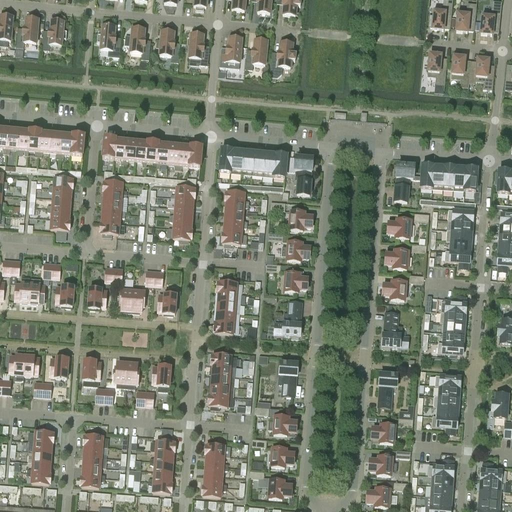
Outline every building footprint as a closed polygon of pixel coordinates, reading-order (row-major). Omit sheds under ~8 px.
[(194,0),(193,9),(196,10),(195,13),(203,14),(204,10),(206,11),(207,0),(208,0),(194,0)] [(231,0),(231,3),(233,3),(232,13),(244,14),(245,0),(231,0)] [(257,0),(257,5),(258,5),(257,15),(270,17),(271,0),(257,0)] [(277,0),(277,1),(278,1),(278,0),(283,1),(282,7),(284,8),(283,18),(295,19),(296,9),(300,9),(301,3),(297,2),(297,0),(277,0)] [(429,18),(428,29),(432,30),(432,32),(443,33),(444,31),(450,32),(453,0),(443,0),(442,11),(434,10),(433,18),(429,18)] [(457,17),(456,35),(467,36),(468,33),(474,34),(477,2),(476,2),(476,7),(467,6),(466,13),(458,12),(457,17)] [(482,19),(480,37),(492,38),(492,33),(498,34),(498,36),(499,36),(502,4),(492,4),(491,16),(483,15),(482,19)] [(0,49),(8,50),(8,44),(11,44),(13,20),(0,19),(0,21),(0,49)] [(17,37),(16,51),(23,51),(24,45),(36,47),(38,23),(26,21),(25,32),(23,31),(23,38),(18,38),(18,37),(17,37)] [(43,39),(41,53),(49,54),(49,48),(61,49),(62,42),(66,42),(67,34),(63,34),(64,25),(51,24),(50,34),(49,34),(48,40),(43,40),(43,39)] [(98,37),(97,45),(101,45),(100,53),(108,53),(108,59),(119,61),(121,47),(120,47),(115,47),(115,40),(114,40),(115,30),(102,29),(102,37),(98,37)] [(125,38),(124,48),(130,49),(130,55),(142,57),(141,63),(149,63),(150,50),(149,50),(144,50),(145,43),(144,43),(145,33),(132,31),(131,39),(125,38)] [(157,43),(156,51),(160,51),(159,58),(171,59),(171,65),(178,66),(179,52),(179,53),(174,52),(174,46),(173,46),(174,35),(161,34),(161,43),(157,43)] [(191,37),(189,61),(189,68),(199,69),(199,68),(208,69),(209,56),(203,55),(204,49),(202,49),(203,38),(191,37)] [(221,56),(219,70),(231,71),(239,72),(239,66),(242,42),(229,41),(228,51),(227,51),(226,57),(221,57),(221,56)] [(246,59),(245,72),(252,73),(253,67),(265,68),(267,44),(255,43),(254,53),(252,53),(252,60),(247,59),(246,59)] [(271,61),(270,80),(276,81),(282,77),(282,70),(290,71),(291,64),(295,64),(296,58),(292,57),(293,47),(280,46),(279,56),(278,56),(277,62),(271,61)] [(428,75),(427,80),(436,80),(435,88),(444,89),(443,94),(444,94),(447,62),(441,61),(441,58),(429,57),(428,75)] [(452,77),(451,82),(460,83),(459,90),(468,91),(467,96),(468,96),(471,64),(465,63),(465,61),(453,60),(452,77)] [(476,80),(475,84),(483,85),(483,92),(492,93),(491,98),(492,98),(495,66),(494,66),(494,69),(488,68),(489,63),(477,62),(475,80),(476,80)] [(511,67),(506,67),(503,99),(504,99),(504,93),(511,94),(511,67)] [(0,151),(2,152),(3,157),(6,157),(8,133),(0,132),(0,151)] [(19,134),(8,133),(6,157),(9,157),(11,152),(17,153),(19,134)] [(19,134),(17,153),(24,154),(24,159),(28,159),(30,134),(30,135),(19,134)] [(41,136),(30,134),(28,159),(28,158),(28,154),(35,155),(35,160),(38,160),(41,136)] [(41,136),(38,160),(41,160),(43,156),(49,156),(51,137),(41,136)] [(62,138),(51,137),(49,156),(56,157),(57,162),(60,162),(62,138)] [(62,138),(60,162),(63,163),(64,158),(71,158),(71,159),(73,139),(62,138)] [(84,140),(73,139),(71,159),(82,160),(84,146),(85,147),(86,142),(84,142),(84,140)] [(114,163),(116,143),(104,142),(104,144),(103,144),(102,148),(104,148),(102,162),(114,163)] [(116,143),(114,163),(114,162),(120,163),(121,168),(124,168),(126,144),(116,143)] [(126,144),(124,168),(127,169),(129,164),(135,164),(137,145),(126,144)] [(147,146),(137,145),(135,164),(142,165),(142,170),(145,170),(148,146),(147,146)] [(148,146),(145,170),(146,171),(146,170),(146,165),(152,166),(153,171),(156,172),(159,147),(148,146)] [(159,147),(156,172),(159,172),(161,167),(167,167),(169,149),(159,148),(159,147)] [(180,150),(169,149),(167,167),(174,168),(174,173),(178,174),(180,150)] [(180,150),(178,174),(181,174),(182,169),(189,170),(188,170),(189,170),(191,150),(190,150),(190,151),(180,150)] [(191,150),(189,170),(200,171),(201,158),(203,158),(203,153),(202,153),(202,151),(191,150)] [(230,176),(232,154),(221,153),(221,155),(219,155),(218,161),(220,161),(219,175),(230,176)] [(232,154),(230,176),(241,177),(243,155),(233,154),(232,154)] [(254,156),(243,155),(241,177),(252,179),(254,156)] [(265,157),(254,156),(252,179),(263,180),(265,157)] [(265,157),(263,180),(273,181),(275,158),(265,157)] [(275,158),(273,181),(284,182),(287,160),(287,159),(275,158)] [(305,162),(287,160),(285,174),(294,175),(294,174),(300,174),(300,183),(298,183),(297,198),(310,199),(311,184),(310,184),(311,175),(312,162),(311,162),(311,160),(305,160),(305,162)] [(395,190),(394,205),(407,206),(408,191),(406,191),(407,182),(413,183),(414,170),(405,169),(405,167),(398,166),(398,168),(397,168),(396,181),(397,181),(396,190),(395,190)] [(432,192),(433,170),(422,169),(421,192),(432,192)] [(444,170),(433,170),(432,192),(442,193),(444,170)] [(455,171),(444,170),(442,193),(453,194),(455,171)] [(466,172),(455,171),(453,194),(464,194),(466,172)] [(477,173),(466,172),(464,194),(475,195),(476,181),(479,181),(479,175),(477,175),(477,173)] [(508,197),(510,175),(499,174),(498,176),(496,176),(495,182),(498,182),(497,197),(508,197)] [(49,188),(48,191),(71,193),(73,193),(73,184),(72,184),(72,183),(54,181),(54,188),(49,188)] [(104,196),(127,197),(127,194),(122,193),(123,187),(105,185),(105,186),(104,186),(103,195),(104,195),(104,196)] [(71,193),(48,191),(48,195),(53,196),(53,202),(71,203),(71,193)] [(170,201),(193,203),(193,202),(195,202),(195,193),(194,193),(194,192),(176,191),(176,197),(171,198),(170,201)] [(226,206),(249,208),(249,205),(244,203),(244,197),(227,195),(227,196),(225,196),(225,205),(226,205),(226,206)] [(127,197),(104,196),(103,206),(121,207),(121,201),(127,201),(127,197)] [(193,203),(170,201),(170,204),(175,206),(175,211),(193,213),(193,203)] [(71,203),(53,202),(52,208),(47,208),(47,212),(70,214),(71,203)] [(271,205),(271,213),(285,214),(286,206),(271,205)] [(103,206),(102,216),(125,218),(125,215),(120,213),(121,207),(103,206)] [(249,208),(226,206),(225,216),(243,217),(243,212),(248,211),(249,208)] [(169,218),(169,221),(192,223),(193,213),(175,211),(174,217),(169,218)] [(70,214),(47,212),(47,215),(52,216),(51,222),(69,224),(70,214)] [(452,224),(472,225),(473,215),(448,213),(447,224),(452,224)] [(291,215),(289,233),(303,234),(303,231),(311,231),(312,220),(304,219),(304,216),(291,215)] [(102,216),(102,226),(119,228),(120,222),(125,221),(125,218),(102,216)] [(225,216),(224,226),(247,228),(247,225),(242,223),(243,217),(225,216)] [(414,216),(414,224),(428,225),(429,218),(414,216)] [(511,228),(511,217),(501,217),(500,227),(511,228)] [(192,223),(169,221),(169,224),(174,226),(173,232),(191,233),(192,223)] [(69,224),(51,222),(50,233),(58,233),(57,237),(65,238),(66,234),(68,234),(68,233),(69,233),(70,224),(69,224)] [(388,226),(387,237),(396,238),(395,241),(409,242),(410,224),(397,223),(397,227),(388,226)] [(452,224),(451,233),(451,234),(472,235),(472,225),(452,224)] [(119,228),(102,226),(102,227),(100,227),(100,236),(101,236),(101,237),(103,237),(103,240),(111,241),(111,238),(119,238),(119,237),(124,237),(124,229),(124,228),(119,228)] [(247,228),(224,226),(223,237),(241,238),(242,232),(247,231),(247,228)] [(511,228),(500,227),(499,238),(511,238),(511,228)] [(191,233),(173,232),(168,231),(168,233),(168,240),(173,241),(172,242),(180,243),(179,247),(187,247),(188,244),(190,244),(190,243),(191,243),(192,234),(191,234),(191,233)] [(451,234),(451,233),(447,233),(446,244),(451,244),(471,246),(472,235),(451,234)] [(269,236),(268,244),(283,245),(284,237),(269,236)] [(241,238),(223,237),(222,237),(221,246),(223,246),(223,247),(225,247),(225,251),(233,251),(233,248),(240,248),(240,247),(245,247),(246,240),(246,238),(241,238)] [(511,238),(499,238),(499,248),(511,248),(511,238)] [(451,244),(450,254),(470,256),(471,246),(451,244)] [(282,250),(282,259),(287,259),(287,264),(300,265),(301,262),(309,262),(310,251),(302,250),(302,247),(288,246),(288,250),(282,250)] [(412,247),(411,255),(426,256),(426,248),(412,247)] [(511,248),(499,248),(498,258),(511,258),(511,248)] [(450,254),(445,253),(444,264),(459,266),(459,272),(467,272),(468,266),(469,266),(470,256),(450,254)] [(386,257),(385,268),(393,269),(393,272),(406,273),(408,255),(394,254),(394,257),(386,257)] [(511,258),(498,258),(497,268),(498,269),(498,275),(507,275),(507,269),(511,269),(511,258)] [(11,279),(12,264),(4,264),(3,278),(11,279)] [(20,265),(12,264),(11,279),(19,279),(20,265)] [(51,282),(52,268),(44,267),(43,281),(51,282)] [(266,267),(265,275),(280,276),(281,268),(266,267)] [(60,268),(52,268),(51,282),(59,282),(60,268)] [(113,286),(114,272),(106,271),(105,286),(113,286)] [(122,273),(114,272),(113,286),(121,287),(122,273)] [(154,289),(155,275),(147,275),(146,289),(154,289)] [(163,276),(155,275),(154,289),(162,290),(163,276)] [(286,277),(284,295),(298,296),(298,292),(307,293),(308,282),(299,281),(299,278),(286,277)] [(409,278),(409,286),(423,287),(424,279),(409,278)] [(29,307),(31,282),(29,282),(22,281),(22,286),(21,286),(21,287),(16,287),(15,305),(20,305),(20,306),(29,307)] [(31,282),(29,307),(38,308),(38,306),(43,307),(45,289),(40,289),(40,287),(39,287),(40,282),(31,282)] [(217,286),(216,296),(241,297),(241,296),(242,289),(237,288),(237,287),(229,286),(229,282),(221,282),(221,285),(219,285),(219,286),(217,286)] [(383,288),(382,299),(391,300),(391,303),(404,304),(405,286),(392,285),(392,288),(383,288)] [(57,290),(55,308),(60,308),(60,309),(65,310),(65,311),(70,311),(71,310),(72,310),(73,302),(74,302),(74,295),(73,295),(74,290),(62,289),(62,290),(57,290)] [(131,316),(133,290),(131,290),(124,290),(124,294),(121,294),(120,309),(122,309),(121,314),(123,315),(123,316),(131,316)] [(133,290),(131,316),(139,317),(139,316),(141,316),(142,311),(144,311),(145,295),(141,295),(142,291),(135,291),(133,290)] [(88,296),(87,304),(88,304),(88,312),(90,312),(89,313),(95,314),(95,312),(100,313),(100,312),(105,312),(106,294),(101,294),(101,293),(89,292),(89,296),(88,296)] [(159,298),(158,316),(163,316),(163,317),(167,318),(167,319),(173,319),(173,318),(175,318),(175,310),(176,310),(177,303),(176,303),(176,298),(175,298),(175,293),(166,292),(165,297),(164,297),(164,298),(159,298)] [(241,297),(216,296),(217,296),(216,301),(218,302),(218,306),(217,306),(240,308),(241,297)] [(440,315),(465,317),(466,307),(465,307),(465,301),(457,300),(456,306),(441,305),(440,315)] [(217,306),(218,306),(216,305),(215,312),(217,312),(217,316),(239,318),(240,308),(217,306)] [(275,327),(275,338),(283,338),(283,339),(292,340),(291,342),(298,342),(298,340),(300,340),(301,327),(300,327),(301,307),(289,306),(288,318),(284,318),(284,326),(283,327),(275,327)] [(465,317),(440,315),(440,326),(444,326),(464,327),(465,317)] [(217,316),(215,316),(215,322),(216,322),(216,326),(239,328),(239,318),(217,316)] [(383,337),(382,350),(383,350),(383,353),(390,353),(390,351),(399,352),(399,351),(407,351),(408,340),(400,340),(400,339),(401,330),(397,330),(397,318),(385,317),(384,337),(383,337)] [(498,329),(497,339),(501,339),(500,347),(502,347),(502,348),(510,349),(510,348),(511,348),(511,340),(511,323),(502,323),(501,329),(498,329)] [(216,326),(214,326),(213,336),(215,336),(215,337),(233,338),(233,336),(238,337),(238,330),(239,328),(216,326)] [(444,326),(444,336),(464,338),(464,327),(444,326)] [(444,336),(443,346),(463,348),(464,338),(444,336)] [(443,346),(438,345),(437,356),(462,358),(463,348),(443,346)] [(23,379),(25,359),(16,358),(15,359),(10,359),(9,377),(14,377),(14,378),(15,378),(14,383),(21,384),(23,384),(24,379),(23,379)] [(213,368),(235,370),(235,369),(236,361),(231,361),(231,359),(213,358),(213,359),(211,359),(211,369),(212,369),(213,368)] [(34,359),(25,359),(23,379),(24,379),(33,380),(33,378),(38,379),(39,361),(34,361),(34,359)] [(51,362),(50,380),(55,380),(55,381),(67,382),(67,378),(68,378),(69,370),(68,370),(68,362),(66,362),(67,361),(61,360),(61,362),(56,361),(56,362),(51,362)] [(82,371),(82,379),(83,379),(82,383),(84,384),(83,388),(98,390),(98,384),(99,384),(101,366),(96,366),(96,364),(91,364),(91,363),(86,363),(86,364),(84,363),(83,371),(82,371)] [(279,378),(279,388),(283,388),(282,399),(294,400),(296,379),(296,380),(297,367),(296,367),(296,364),(290,364),(290,366),(280,365),(279,378)] [(125,391),(127,366),(119,365),(119,366),(117,366),(117,371),(115,371),(114,386),(117,387),(117,391),(123,391),(125,391)] [(135,366),(127,366),(125,391),(127,392),(127,391),(134,392),(134,388),(138,388),(139,373),(137,373),(137,368),(135,367),(135,366)] [(153,370),(152,388),(157,388),(157,389),(158,389),(158,394),(167,395),(168,390),(169,390),(169,386),(170,386),(171,378),(170,378),(171,370),(169,370),(169,369),(163,368),(163,370),(159,369),(159,370),(153,370)] [(213,368),(212,369),(212,373),(211,373),(210,379),(212,379),(235,380),(235,370),(213,368)] [(380,390),(378,410),(390,411),(391,399),(389,399),(390,390),(396,391),(397,378),(388,377),(388,375),(381,374),(381,377),(380,377),(379,390),(380,390)] [(439,389),(460,391),(460,380),(436,378),(435,389),(439,390),(439,389)] [(212,379),(211,383),(210,383),(209,389),(211,389),(234,390),(235,380),(212,379)] [(2,383),(1,398),(9,398),(10,384),(2,383)] [(42,401),(43,386),(35,386),(34,400),(42,401)] [(43,386),(42,401),(50,401),(51,387),(43,386)] [(211,389),(211,393),(209,393),(209,398),(208,398),(208,399),(233,401),(234,390),(211,389)] [(439,389),(439,390),(439,399),(459,401),(460,391),(439,389)] [(104,407),(105,392),(97,392),(96,406),(104,407)] [(105,392),(104,407),(112,407),(113,393),(105,392)] [(144,410),(145,396),(137,395),(136,409),(144,410)] [(153,396),(145,396),(144,410),(152,410),(153,396)] [(492,404),(491,414),(495,415),(494,421),(506,422),(508,398),(506,398),(506,396),(498,396),(498,397),(496,397),(496,405),(492,404)] [(233,401),(208,399),(208,408),(209,409),(227,411),(227,409),(232,410),(233,402),(233,401)] [(439,399),(434,399),(433,410),(438,410),(458,411),(459,401),(439,399)] [(414,408),(408,407),(408,413),(399,413),(398,421),(413,422),(414,408)] [(255,410),(254,418),(269,419),(269,411),(255,410)] [(438,410),(437,419),(437,420),(457,421),(458,411),(438,410)] [(437,420),(437,419),(432,419),(432,430),(447,431),(446,437),(455,438),(455,432),(456,432),(457,421),(437,420)] [(269,424),(268,433),(274,433),(273,438),(287,439),(287,436),(296,436),(296,425),(288,424),(288,421),(275,420),(274,424),(269,424)] [(398,421),(398,429),(412,430),(413,422),(398,421)] [(372,431),(371,442),(380,443),(379,446),(393,447),(394,429),(381,428),(381,431),(372,431)] [(28,445),(29,445),(52,446),(53,446),(54,437),(53,437),(53,436),(50,436),(51,432),(43,432),(42,435),(35,435),(29,435),(28,445)] [(102,450),(102,451),(107,451),(107,449),(108,442),(103,442),(103,440),(95,439),(96,436),(88,435),(88,439),(85,439),(85,440),(84,439),(83,449),(84,449),(102,450)] [(156,455),(173,456),(174,456),(175,446),(174,446),(174,445),(172,445),(172,442),(164,441),(164,445),(156,444),(156,446),(151,445),(151,453),(150,454),(155,455),(156,455)] [(252,442),(252,450),(266,451),(267,443),(252,442)] [(52,446),(29,445),(29,452),(28,455),(51,457),(52,450),(52,446)] [(206,458),(224,460),(229,459),(229,451),(224,451),(225,449),(217,449),(217,445),(209,445),(209,448),(207,448),(207,449),(205,449),(205,458),(206,458)] [(84,449),(84,459),(106,461),(107,458),(102,457),(102,451),(102,450),(84,449)] [(272,452),(271,470),(284,471),(285,467),(293,468),(294,457),(286,456),(286,453),(272,452)] [(396,453),(395,461),(410,462),(411,454),(396,453)] [(51,457),(28,455),(28,465),(33,466),(50,467),(51,457)] [(156,455),(155,455),(155,461),(150,461),(150,464),(172,466),(173,456),(156,455)] [(224,460),(206,458),(205,469),(228,470),(228,467),(223,466),(224,460)] [(106,461),(84,459),(83,470),(100,471),(101,465),(106,464),(106,461)] [(370,463),(369,474),(377,475),(377,478),(390,479),(392,461),(378,460),(378,463),(370,463)] [(433,479),(453,481),(453,470),(452,470),(453,464),(444,463),(444,469),(429,468),(428,479),(433,479)] [(172,466),(150,464),(149,468),(154,469),(154,475),(172,476),(172,466)] [(27,472),(27,475),(50,477),(50,467),(33,466),(32,472),(27,472)] [(501,484),(501,485),(505,485),(506,474),(491,473),(492,467),(483,466),(483,472),(481,472),(481,483),(501,484)] [(228,470),(205,469),(204,479),(222,480),(223,474),(228,474),(228,470)] [(83,470),(82,480),(105,482),(105,478),(100,477),(100,471),(83,470)] [(250,474),(249,481),(264,483),(264,475),(250,474)] [(50,477),(27,475),(27,479),(32,480),(31,486),(49,488),(49,487),(50,487),(51,478),(50,478),(50,477)] [(148,482),(148,485),(171,487),(172,476),(154,475),(153,481),(148,482)] [(222,480),(204,479),(204,489),(226,491),(227,488),(222,486),(222,480)] [(433,479),(432,489),(452,491),(453,481),(433,479)] [(105,482),(82,480),(81,480),(80,489),(81,489),(81,490),(99,492),(99,485),(105,485),(105,482)] [(259,482),(258,490),(269,490),(269,502),(282,503),(282,499),(291,500),(292,489),(283,488),(283,485),(271,484),(271,481),(264,481),(264,483),(259,482)] [(481,483),(480,493),(500,494),(501,485),(501,484),(481,483)] [(171,487),(148,485),(148,488),(153,489),(152,496),(170,497),(170,496),(171,496),(172,487),(171,487)] [(393,485),(393,493),(408,494),(408,486),(393,485)] [(226,491),(204,489),(204,490),(202,489),(202,499),(203,499),(203,500),(221,501),(221,495),(226,494),(226,491)] [(452,491),(432,489),(431,499),(451,501),(452,491)] [(367,495),(366,506),(375,507),(374,510),(388,511),(389,493),(376,492),(376,495),(367,495)] [(500,494),(480,493),(479,503),(499,505),(500,494)] [(431,499),(430,510),(450,511),(451,501),(431,499)] [(479,503),(478,511),(498,511),(499,505),(479,503)]
